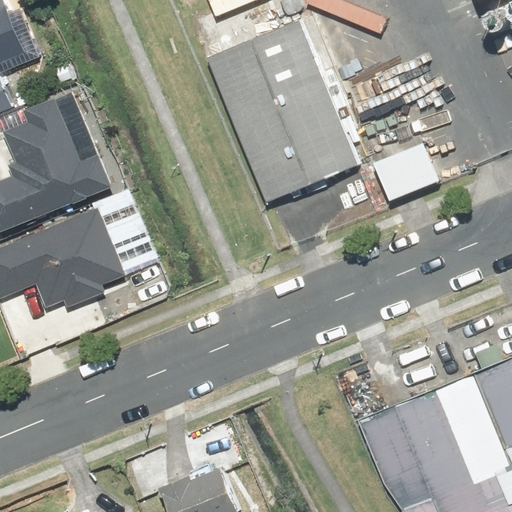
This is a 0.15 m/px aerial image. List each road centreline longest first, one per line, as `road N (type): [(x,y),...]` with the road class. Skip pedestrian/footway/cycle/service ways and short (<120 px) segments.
road 1 (unclassified): [(0,437),(511,228)]
road 2 (unknown): [(511,185),(433,0)]
